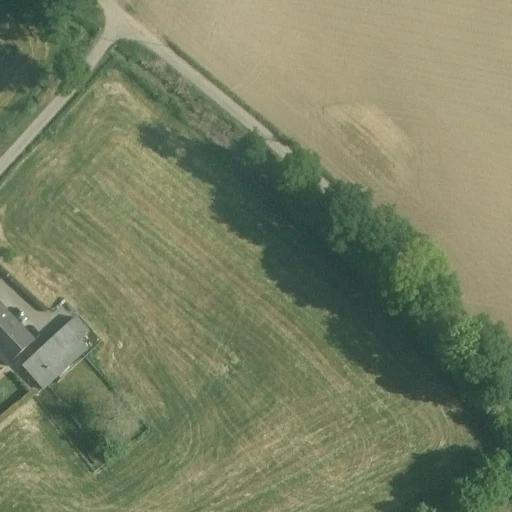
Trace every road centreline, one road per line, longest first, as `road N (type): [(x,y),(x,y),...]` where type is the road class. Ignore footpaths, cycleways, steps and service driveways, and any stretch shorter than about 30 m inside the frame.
road 1 (residential): [(122,19),(363,213),(511,377)]
road 2 (residential): [(0,169),(122,19)]
